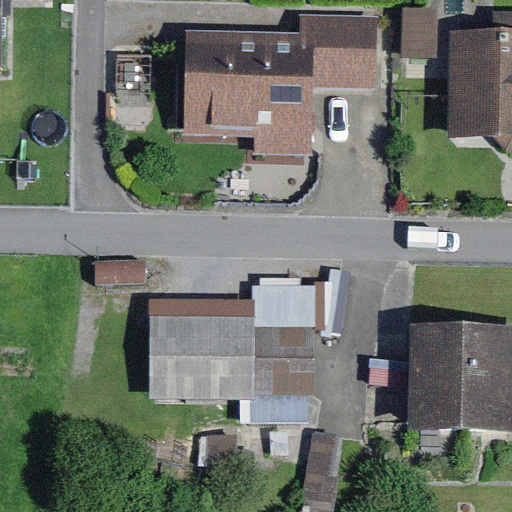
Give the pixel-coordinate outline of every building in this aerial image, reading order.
[(22,0),(0,0),(0,74),(22,75),(22,0)] [(457,12),(421,11),(420,61),(456,62),(457,12)] [(322,18),(322,36),(336,36),(335,88),(393,89),(394,20),(322,18)] [(322,36),(207,34),(205,140),(334,143),(335,88),(336,36),(322,36)] [(511,144),(511,39),(474,38),(471,143),(511,144)] [(329,301),(173,300),(173,400),(328,401),(329,301)] [(511,335),(434,334),(433,437),(511,438),(511,335)]
